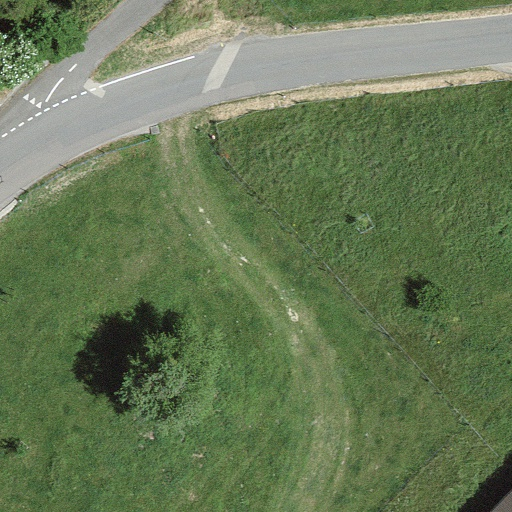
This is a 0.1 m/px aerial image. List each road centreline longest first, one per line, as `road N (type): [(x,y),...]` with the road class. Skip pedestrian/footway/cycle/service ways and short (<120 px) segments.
road 1 (tertiary): [(511,38),(231,72),(124,107),(5,171)]
road 2 (unclassified): [(5,171),(74,64),(152,0)]
